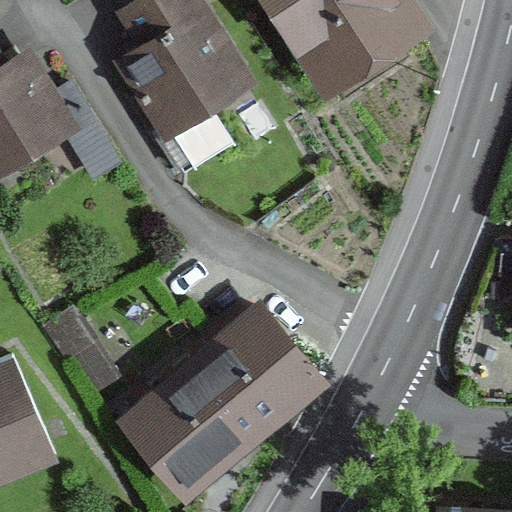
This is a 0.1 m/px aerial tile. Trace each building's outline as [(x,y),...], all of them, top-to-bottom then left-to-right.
[(119,0),(126,10),(111,18),(133,56),(116,66),(159,140),(238,94),(182,0),(119,0)] [(377,0),(241,0),(309,106),(406,45),(377,0)] [(0,164),(63,127),(19,53),(0,64),(0,164)] [(114,413),(192,506),(327,394),(249,300),(114,413)] [(0,474),(31,459),(0,394),(0,474)]
